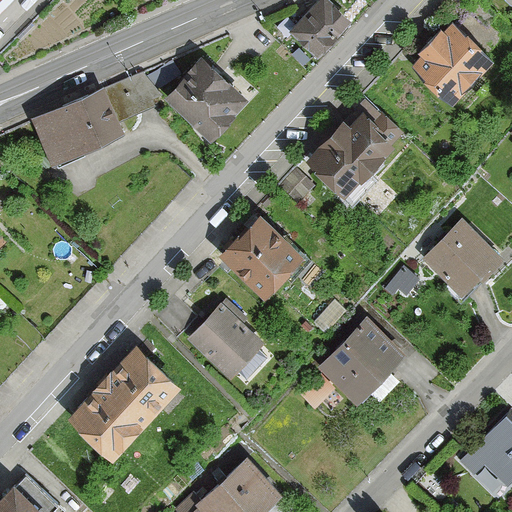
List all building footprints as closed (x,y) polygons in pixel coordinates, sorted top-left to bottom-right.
[(329,0),(294,35),(322,62),(356,27),(329,0)] [(419,69),(455,104),(495,64),(488,57),(504,40),(482,18),(490,10),(479,0),(467,0),(464,3),(474,13),(419,69)] [(296,50),(290,57),(304,69),(310,63),(296,50)] [(206,63),(171,105),(222,147),(261,107),(206,63)] [(170,71),(153,78),(158,89),(175,83),(170,71)] [(140,77),(36,121),(56,169),(129,137),(120,119),(164,101),(140,77)] [(312,160),(353,202),(374,180),(368,173),(406,135),(385,113),(375,123),(369,116),(355,129),(349,123),(312,160)] [(0,382),(191,181),(171,162),(0,342),(0,382)] [(287,164),(274,176),(280,182),(293,169),(287,164)] [(310,263),(265,221),(224,265),(269,307),(310,263)] [(428,260),(470,302),(508,265),(466,223),(428,260)] [(406,269),(389,290),(396,296),(401,290),(409,296),(421,281),(406,269)] [(267,347),(225,306),(189,342),(231,384),(267,347)] [(371,321),(324,371),(363,408),(410,358),(371,321)] [(187,394),(141,350),(72,422),(119,466),(187,394)] [(511,419),(510,418),(463,462),(478,477),(489,467),(511,490),(511,488),(511,419)] [(275,511),(288,501),(252,463),(211,500),(197,485),(168,511),(275,511)] [(62,511),(64,511),(32,480),(0,511),(62,511)]
